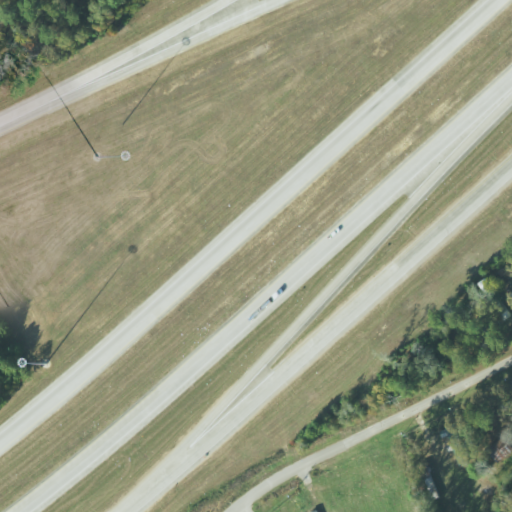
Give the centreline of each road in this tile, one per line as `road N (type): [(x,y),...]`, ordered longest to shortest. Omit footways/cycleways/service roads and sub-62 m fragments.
road 1 (motorway): [(496,0),(0,439)]
road 2 (motorway): [(18,511),(251,316),(511,79)]
road 3 (motorway): [(124,511),(303,326),(511,88)]
road 4 (tertiary): [(125,511),(511,171)]
road 5 (residential): [(209,511),(511,361)]
road 6 (tertiary): [(249,0),(0,125)]
